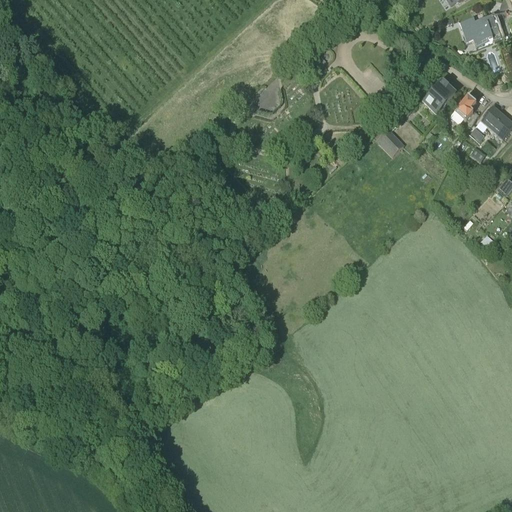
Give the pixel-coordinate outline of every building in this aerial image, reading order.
[(475,25),(473,20),(459,25),(463,36),(465,35),(469,45),(480,41),(482,48),(500,42),(492,19),(475,25)] [(323,67),(326,64),(320,58),(317,60),(316,61),(316,62),(315,63),(315,64),(316,65),(316,66),(317,67),(318,67),(319,68),(320,68),(321,68),(322,67),(323,67)] [(455,97),(442,85),(441,85),(422,105),(435,118),(455,97)] [(475,120),(478,118),(472,112),(476,108),(467,99),(454,112),(464,122),(465,123),(460,128),(468,135),(475,120)] [(481,124),(502,143),(511,131),(511,126),(492,110),(481,124)] [(410,115),(406,111),(401,117),(405,121),(410,115)] [(375,144),(391,161),(403,150),(397,142),(388,133),(375,144)] [(484,139),(479,135),(475,140),(479,144),(484,139)] [(485,157),(474,151),(470,157),(481,164),(485,157)] [(492,187),(499,179),(492,172),(484,179),(492,187)] [(511,192),(511,185),(510,184),(506,181),(497,191),(506,199),(511,192)]
